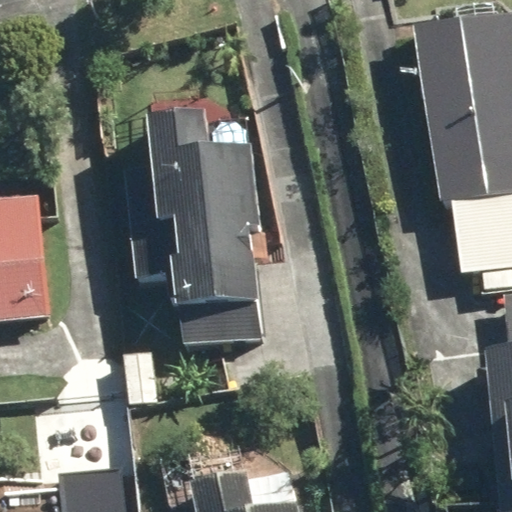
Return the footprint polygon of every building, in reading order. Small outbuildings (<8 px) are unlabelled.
[(511,21),(415,36),(442,215),(459,212),(469,283),(511,276),(511,21)] [(254,120),(153,131),(158,177),(130,180),(142,289),(169,286),(173,316),(180,315),(185,358),(269,349),(257,241),(267,240),(254,120)] [(44,206),(0,209),(0,330),(54,326),(44,206)] [(166,360),(127,361),(129,410),(168,409),(166,360)] [(511,511),(511,360),(490,362),(502,511),(511,511)] [(256,511),(252,490),(201,500),(203,511),(256,511)]
